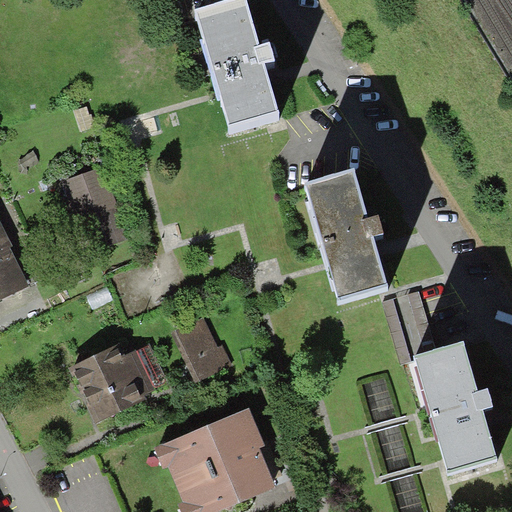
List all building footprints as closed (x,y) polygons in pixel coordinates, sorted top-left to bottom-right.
[(223,103),(232,133),(278,120),(245,7),(199,20),(223,103)] [(64,181),(89,253),(132,239),(121,207),(119,208),(105,168),(64,181)] [(307,188),(340,303),(388,289),(374,241),(386,238),(381,219),(369,222),(356,174),(307,188)] [(13,247),(0,219),(0,253),(11,248),(13,247)] [(0,300),(30,285),(11,248),(0,253),(0,300)] [(175,332),(200,383),(232,367),(222,347),(218,349),(203,319),(175,332)] [(120,344),(70,368),(96,423),(140,402),(138,397),(169,383),(150,344),(125,356),(120,344)] [(439,439),(445,465),(448,473),(497,457),(483,409),(493,407),(489,389),(478,392),(463,344),(414,357),(439,439)] [(177,504),(180,511),(220,511),(278,488),(261,449),(266,446),(251,411),(156,450),(164,469),(170,467),(184,501),(177,504)]
